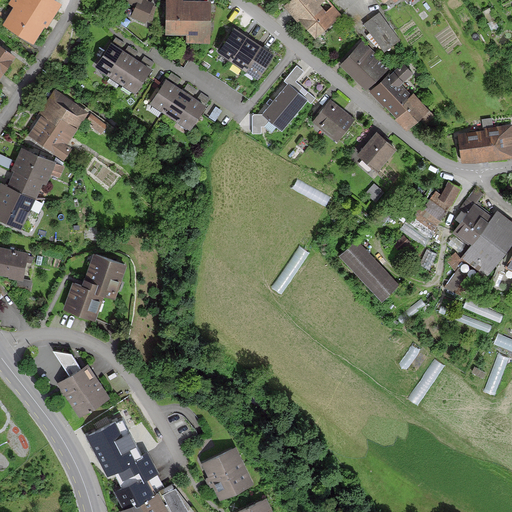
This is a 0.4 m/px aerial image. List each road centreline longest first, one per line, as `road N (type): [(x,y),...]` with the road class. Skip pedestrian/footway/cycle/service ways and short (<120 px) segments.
road 1 (residential): [(511,167),(448,165),(230,0)]
road 2 (residential): [(0,351),(36,333),(99,348),(182,464)]
road 3 (tertiary): [(95,511),(58,427),(0,356)]
road 4 (residential): [(0,120),(75,0)]
